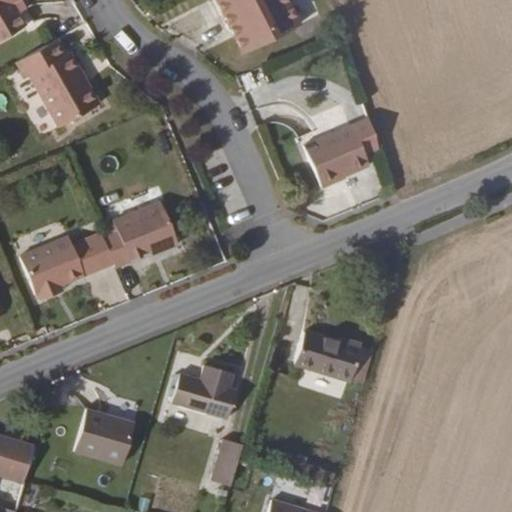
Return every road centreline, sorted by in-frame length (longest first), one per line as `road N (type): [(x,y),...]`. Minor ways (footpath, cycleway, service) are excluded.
road 1 (residential): [(288,265),(220,101),(106,0)]
road 2 (residential): [(0,382),(288,265)]
road 3 (unclassified): [(288,265),(511,167)]
